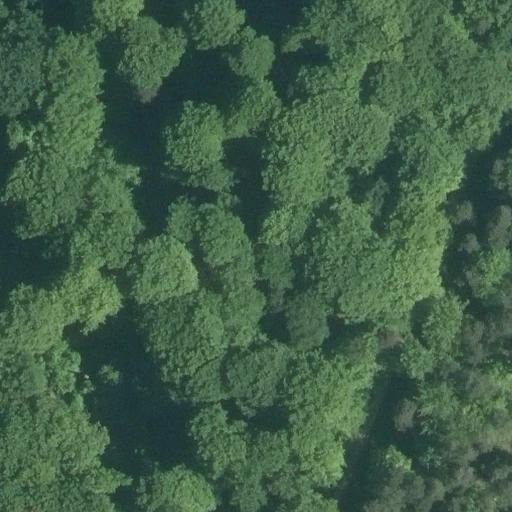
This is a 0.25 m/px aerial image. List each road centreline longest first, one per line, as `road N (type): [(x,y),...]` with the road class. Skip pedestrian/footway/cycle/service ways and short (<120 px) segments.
road 1 (track): [(337,511),(511,61)]
road 2 (unknown): [(511,83),(291,0)]
